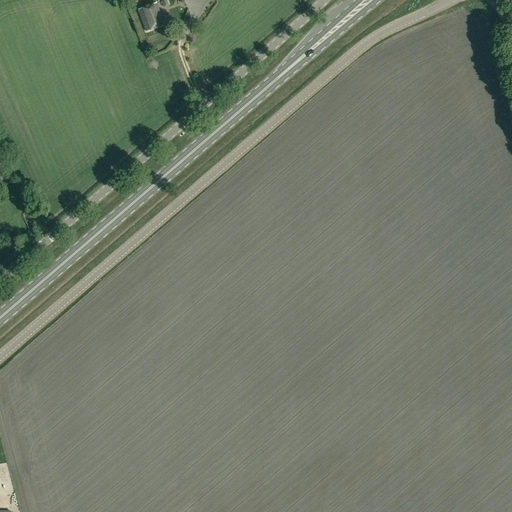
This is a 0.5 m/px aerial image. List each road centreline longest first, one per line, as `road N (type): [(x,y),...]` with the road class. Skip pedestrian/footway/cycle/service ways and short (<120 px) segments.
road 1 (unclassified): [(0,357),(364,43),(451,0)]
road 2 (unclassified): [(0,281),(323,0)]
road 3 (primary): [(0,317),(249,102)]
road 4 (primary): [(249,102),(378,0)]
road 5 (primary): [(360,0),(249,102)]
